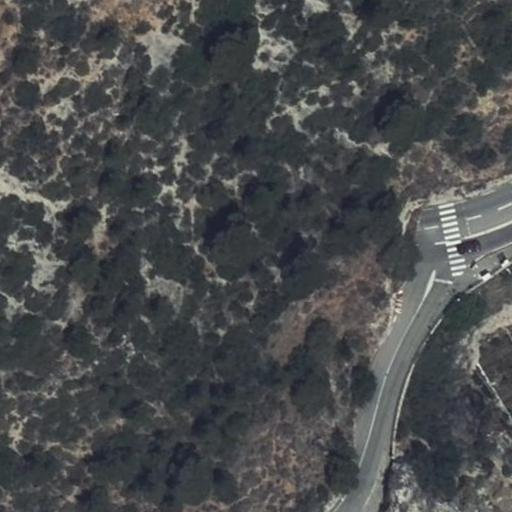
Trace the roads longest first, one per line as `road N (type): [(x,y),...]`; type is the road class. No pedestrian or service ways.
road 1 (secondary): [(414,248),(206,249),(0,223)]
road 2 (residential): [(342,511),(386,374),(432,280),(438,244)]
